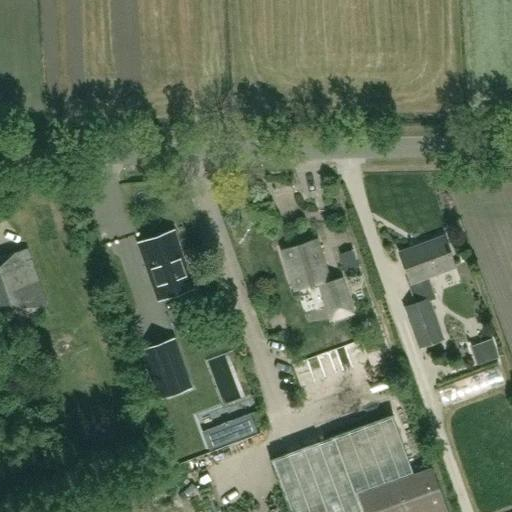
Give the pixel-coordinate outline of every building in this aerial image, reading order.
[(193,288),(173,231),(139,243),(159,300),(193,288)] [(443,340),(428,300),(433,298),(426,278),(454,269),(443,238),(398,254),(409,284),(416,304),(404,308),(418,349),(443,340)] [(328,283),(315,240),(282,251),(294,291),(319,284),(327,311),(348,305),(340,279),(328,283)] [(24,250),(0,258),(0,318),(1,322),(45,306),(24,250)] [(160,398),(190,387),(173,340),(143,351),(160,398)] [(484,371),(430,380),(432,394),(486,385),(484,371)] [(257,429),(250,411),(202,429),(209,448),(257,429)] [(290,511),(101,511),(100,507),(86,511),(446,511),(431,468),(412,474),(392,417),(271,461),(290,511)]
